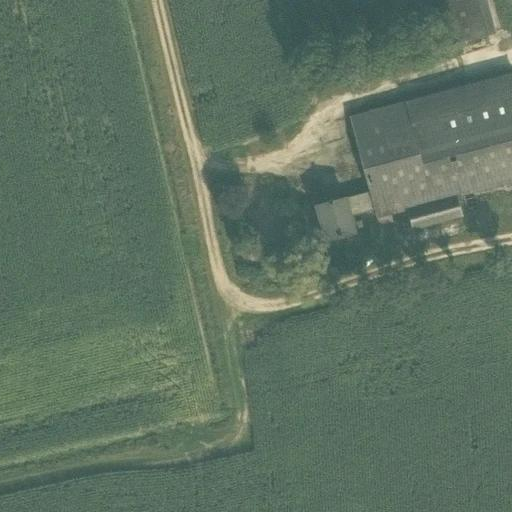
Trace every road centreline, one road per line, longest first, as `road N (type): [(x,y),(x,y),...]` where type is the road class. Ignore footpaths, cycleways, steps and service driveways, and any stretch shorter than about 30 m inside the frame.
road 1 (track): [(154,0),(228,295),(260,306),(295,303),(429,255),(511,239)]
road 2 (track): [(228,295),(244,428),(231,449),(199,464),(119,464),(0,487)]
